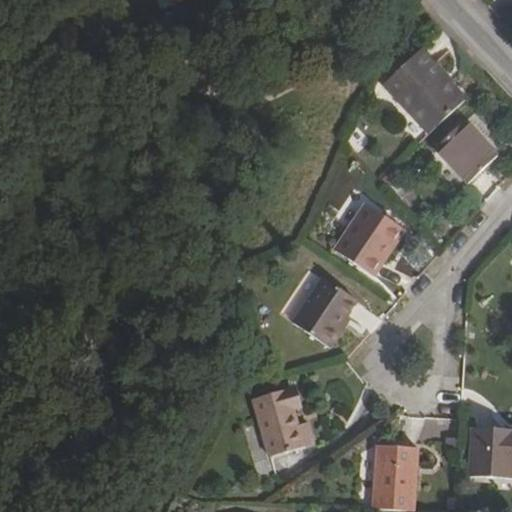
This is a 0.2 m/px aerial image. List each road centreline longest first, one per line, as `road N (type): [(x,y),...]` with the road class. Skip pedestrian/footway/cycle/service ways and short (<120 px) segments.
road 1 (residential): [(449,266),(437,367),(423,382),(401,380),(385,364),(386,338),(403,312)]
road 2 (unknown): [(380,511),(224,497)]
